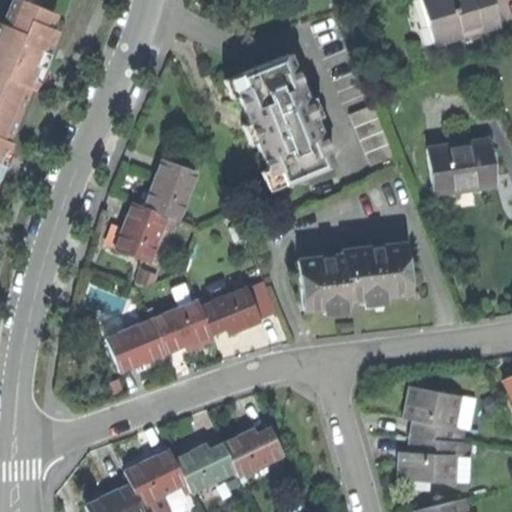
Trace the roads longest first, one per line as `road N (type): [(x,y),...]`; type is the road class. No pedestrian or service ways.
road 1 (residential): [(149,0),(54,232),(21,362),(16,446)]
road 2 (residential): [(329,358),(16,446)]
road 3 (residential): [(329,358),(511,335)]
road 4 (residential): [(366,511),(329,358)]
